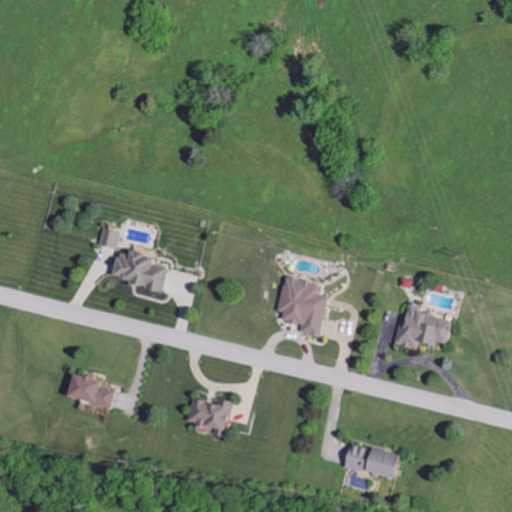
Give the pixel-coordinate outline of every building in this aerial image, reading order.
[(123,249),(128,232),(111,227),(107,244),(123,249)] [(170,290),(176,268),(163,265),(165,257),(143,252),(142,256),(128,253),(122,279),(170,290)] [(328,338),(339,297),(327,294),(329,285),(296,276),(287,311),(293,313),(291,320),(310,325),(308,332),(328,338)] [(401,344),(423,349),(425,340),(454,347),(461,318),(415,308),(411,324),(405,323),(401,344)] [(120,407),(124,391),(112,389),(114,381),(87,374),(81,397),(120,407)] [(197,424),(237,429),(241,401),(225,398),(225,403),(201,399),(197,424)] [(414,479),(418,456),(358,445),(353,468),(414,479)]
